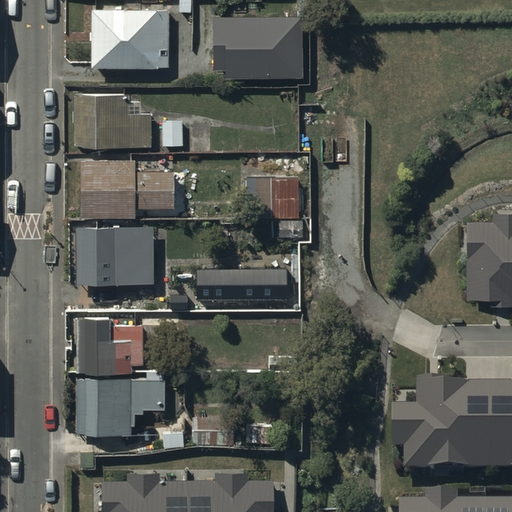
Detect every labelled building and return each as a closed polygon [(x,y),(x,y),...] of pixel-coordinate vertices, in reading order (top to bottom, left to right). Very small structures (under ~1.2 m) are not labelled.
[(169,6),(90,5),(89,63),(168,64),(169,6)] [(300,11),(211,12),(212,67),(224,67),(224,73),(301,72),(300,11)] [(82,98),(74,98),(74,150),(151,150),(151,116),(149,117),(149,115),(141,115),(141,104),(131,104),(131,96),(122,96),(122,94),(82,94),(82,98)] [(161,123),(161,149),(182,149),(182,123),(161,123)] [(81,165),(81,222),(135,222),(135,213),(173,212),(173,175),(135,176),(135,165),(81,165)] [(246,180),(246,222),(299,222),(299,180),(246,180)] [(493,217),(467,217),(466,296),(491,296),(491,304),(511,304),(511,208),(493,208),(493,217)] [(154,227),(75,227),(75,288),(154,288),(154,227)] [(285,263),(195,264),(196,295),(286,293),(285,263)] [(84,318),(76,318),(76,371),(131,372),(131,364),(144,364),(144,323),(110,323),(111,313),(84,313),(84,318)] [(163,377),(76,376),(75,431),(130,431),(130,422),(133,422),(133,411),(142,412),(142,407),(163,407),(163,377)] [(415,405),(393,405),(393,450),(404,450),(405,470),(511,469),(511,382),(449,383),(449,379),(415,379),(415,405)] [(225,417),(192,418),(192,447),(225,446),(225,417)] [(125,477),(100,477),(99,511),(271,511),(272,476),(246,476),(246,470),(214,470),(214,477),(160,477),(160,467),(125,467),(125,477)] [(421,501),(392,501),(392,511),(511,511),(511,501),(461,502),(461,498),(421,498),(421,501)]
